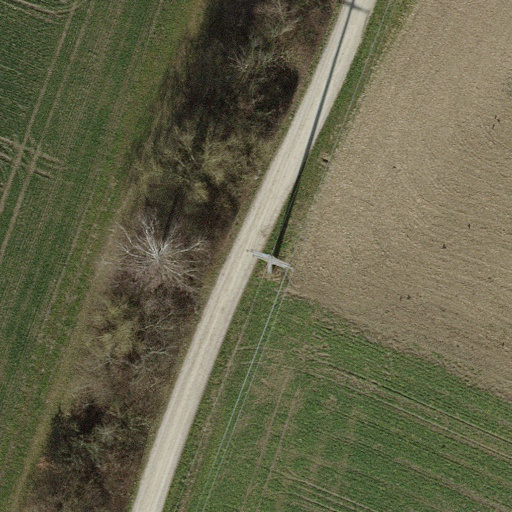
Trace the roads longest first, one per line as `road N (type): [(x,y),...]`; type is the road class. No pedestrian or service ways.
road 1 (track): [(144,511),(231,265),(353,0)]
road 2 (track): [(19,511),(207,0)]
